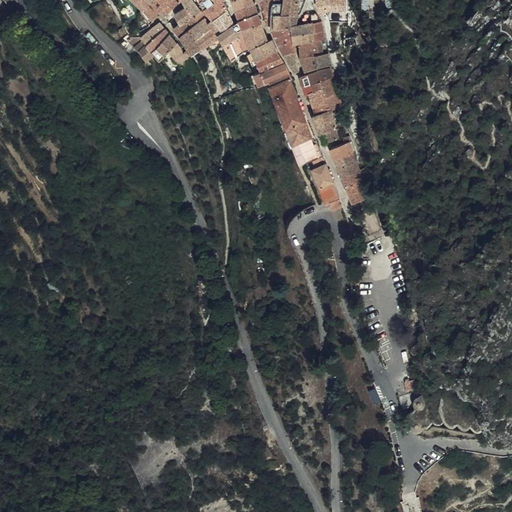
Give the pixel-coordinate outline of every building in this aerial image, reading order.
[(131,0),(130,1),(146,14),(151,10),(153,6),(146,0),(131,0)] [(161,0),(153,6),(162,15),(166,13),(172,6),(165,0),(161,0)] [(182,8),(174,1),(173,0),(165,0),(172,6),(166,13),(171,18),(174,14),(182,8)] [(193,0),(190,0),(186,3),(186,7),(188,11),(197,5),(193,0)] [(216,0),(211,0),(204,4),(208,10),(220,6),(216,0)] [(252,0),(244,0),(236,3),(239,13),(256,8),(252,0)] [(308,10),(311,2),(309,0),(292,0),(292,8),(308,10)] [(220,6),(208,10),(213,16),(229,9),(229,6),(231,4),(230,1),(220,6)] [(335,2),(319,2),(323,15),(325,15),(331,14),(335,14),(335,2)] [(335,14),(348,17),(348,3),(335,2),(335,14)] [(194,19),(202,12),(197,5),(188,11),(194,19)] [(278,7),(263,6),(267,17),(278,18),(278,7)] [(292,8),(278,7),(278,18),(294,18),(292,8)] [(256,8),(239,13),(243,24),(260,19),(256,8)] [(294,18),(304,18),(308,10),(292,8),(294,18)] [(213,16),(217,21),(231,14),(229,9),(213,16)] [(146,14),(149,17),(157,24),(159,22),(161,21),(151,10),(146,14)] [(179,20),(183,26),(191,21),(194,19),(188,11),(177,18),(179,20)] [(194,19),(191,21),(196,29),(209,20),(202,12),(194,19)] [(221,27),(234,21),(233,17),(231,14),(217,21),(221,27)] [(319,16),(313,19),(313,28),(319,27),(325,26),(319,16)] [(295,30),(294,18),(278,18),(267,17),(269,30),(274,30),(275,33),(295,30)] [(295,30),(296,35),(297,39),(299,39),(300,31),(301,21),(303,21),(304,18),(294,18),(295,30)] [(247,33),(264,27),(260,19),(243,24),(244,25),(247,33)] [(194,31),(196,29),(191,21),(183,26),(179,20),(176,23),(178,27),(180,29),(176,32),(197,59),(209,52),(194,31)] [(215,27),(209,20),(196,29),(201,36),(215,27)] [(237,30),(235,24),(234,21),(221,27),(225,33),(237,30)] [(237,30),(241,41),(249,38),(247,33),(244,25),(241,26),(242,28),(237,30)] [(225,42),(222,36),(215,27),(201,36),(196,29),(194,31),(209,52),(210,52),(225,42)] [(270,45),(264,27),(247,33),(249,38),(255,54),(271,47),(270,45)] [(319,27),(313,28),(302,30),(303,45),(303,47),(318,45),(322,45),(321,36),(319,27)] [(119,34),(124,41),(129,38),(124,30),(119,34)] [(153,36),(158,42),(167,36),(162,30),(153,36)] [(231,47),(240,42),(241,41),(237,30),(225,33),(222,36),(225,42),(227,48),(231,47)] [(295,30),(275,33),(278,39),(296,35),(295,30)] [(298,47),(297,39),(296,35),(278,39),(284,53),(288,58),(299,55),(298,47)] [(148,47),(150,49),(158,42),(153,36),(144,41),(148,47)] [(150,49),(154,56),(172,42),(167,36),(158,42),(150,49)] [(240,42),(248,57),(250,56),(255,54),(249,38),(241,41),(240,42)] [(178,46),(173,40),(172,42),(154,56),(156,58),(162,67),(173,56),(181,50),(178,46)] [(148,47),(144,41),(133,43),(141,54),(148,47)] [(240,42),(231,47),(238,62),(248,57),(240,42)] [(345,43),(347,52),(360,49),(357,42),(346,42),(345,43)] [(259,64),(280,57),(275,45),(271,47),(255,54),(256,56),(259,64)] [(320,52),(318,45),(303,47),(303,53),(320,52)] [(321,60),(329,59),(329,58),(326,58),(324,45),(322,45),(318,45),(320,52),(321,60)] [(156,58),(154,56),(150,49),(148,47),(141,54),(148,65),(156,58)] [(173,56),(179,63),(187,57),(181,50),(173,56)] [(320,52),(303,53),(304,62),(321,60),(320,52)] [(178,63),(180,66),(184,71),(195,63),(189,55),(187,57),(179,63),(178,63)] [(299,55),(288,58),(298,76),(302,75),(299,55)] [(173,56),(162,67),(170,74),(180,66),(178,63),(179,63),(173,56)] [(258,74),(263,71),(259,64),(256,56),(252,61),(258,74)] [(265,74),(288,68),(280,57),(259,64),(263,71),(265,74)] [(332,59),(329,59),(321,60),(324,71),(334,69),(332,59)] [(304,62),(308,75),(324,71),(321,60),(304,62)] [(190,79),(200,70),(195,63),(184,71),(190,79)] [(288,68),(265,74),(260,77),(265,88),(269,87),(292,78),(288,68)] [(337,78),(335,71),(322,73),(325,82),(337,78)] [(325,82),(322,73),(310,77),(304,80),(306,89),(325,82)] [(305,115),(296,94),(298,93),(292,78),(269,87),(293,149),(315,140),(305,115)] [(338,85),(339,85),(337,78),(325,82),(327,89),(338,85)] [(313,96),(327,89),(325,82),(306,89),(309,97),(313,96)] [(338,85),(327,89),(330,98),(341,94),(338,85)] [(313,96),(316,103),(330,98),(327,89),(313,96)] [(341,94),(330,98),(332,106),(336,113),(339,112),(345,111),(341,94)] [(318,110),(332,106),(330,98),(316,103),(318,110)] [(235,115),(229,100),(221,103),(226,119),(235,115)] [(318,110),(320,118),(335,114),(336,113),(332,106),(318,110)] [(336,113),(335,114),(320,118),(316,119),(322,137),(339,131),(336,120),(336,113)] [(339,131),(322,137),(327,147),(334,144),(343,141),(339,131)] [(301,168),(325,159),(317,140),(315,140),(293,149),(301,168)] [(349,146),(334,152),(338,162),(355,154),(352,145),(354,145),(352,140),(347,142),(349,146)] [(355,154),(338,162),(345,180),(363,172),(355,154)] [(313,175),(326,209),(332,207),(339,205),(343,203),(325,161),(312,166),(315,174),(313,175)] [(363,172),(345,180),(349,190),(367,182),(363,172)] [(367,182),(349,190),(356,207),(374,200),(367,182)] [(261,198),(267,197),(263,185),(259,187),(257,187),(261,198)] [(332,207),(336,216),(343,213),(339,205),(332,207)] [(425,330),(421,307),(408,310),(410,321),(412,333),(425,330)] [(406,381),(407,391),(417,390),(415,379),(406,381)] [(374,398),(381,397),(379,385),(372,387),(374,398)] [(425,437),(438,429),(475,433),(482,428),(446,389),(413,395),(407,428),(425,437)]
